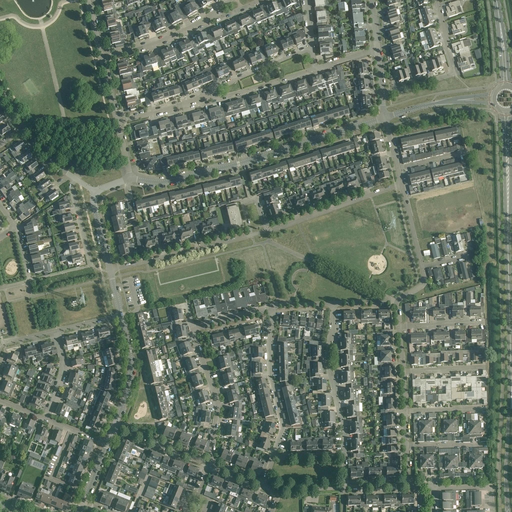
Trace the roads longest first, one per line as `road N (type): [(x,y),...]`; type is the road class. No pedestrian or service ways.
road 1 (unclassified): [(131,179),(186,177),(385,117)]
road 2 (residential): [(381,96),(453,73),(437,0)]
road 3 (residential): [(272,457),(282,428),(270,375),(271,311)]
road 4 (secondary): [(502,110),(508,256)]
road 5 (residential): [(110,270),(252,236)]
road 6 (secondary): [(508,256),(508,110)]
road 7 (secondary): [(511,401),(508,256)]
road 8 (residential): [(266,232),(402,185)]
road 9 (residential): [(210,465),(217,401),(191,330)]
road 10 (residential): [(202,99),(311,48)]
